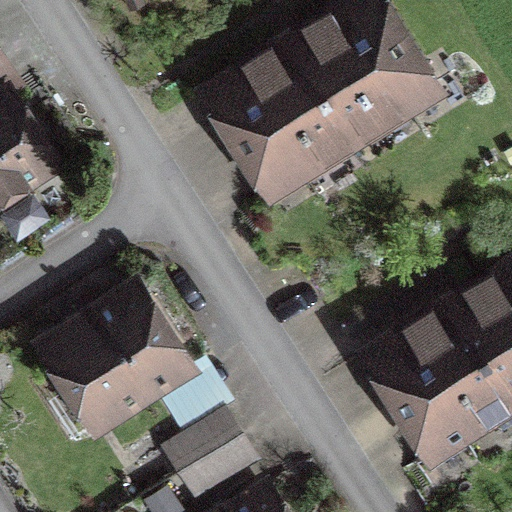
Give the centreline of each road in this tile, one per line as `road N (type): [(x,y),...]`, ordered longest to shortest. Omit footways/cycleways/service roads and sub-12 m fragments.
road 1 (residential): [(164,197),(369,511)]
road 2 (residential): [(42,0),(164,197)]
road 3 (residential): [(0,302),(164,197)]
